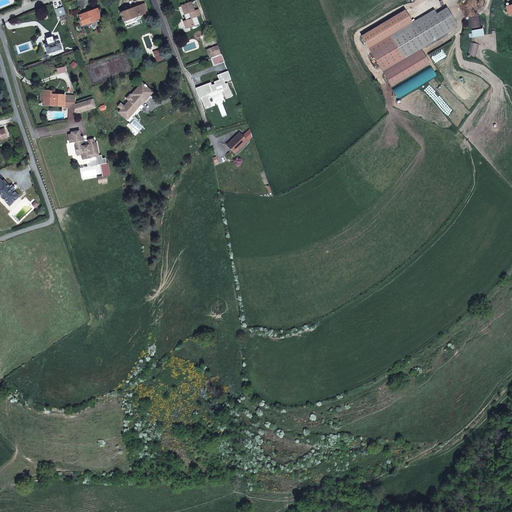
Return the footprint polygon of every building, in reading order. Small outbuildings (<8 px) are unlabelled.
[(194,11),(191,2),(181,6),(186,20),(183,21),(186,29),(199,24),(196,17),(200,16),(199,14),(196,15),(194,11)] [(144,4),(140,5),(131,9),(125,11),(125,9),(120,11),(124,21),(125,25),(136,21),(136,20),(140,18),(139,15),(143,14),(147,12),(144,4)] [(63,7),(55,9),(57,17),(66,14),(65,10),(63,7)] [(421,51),(420,49),(418,45),(455,22),(447,8),(436,14),(413,28),(411,23),(390,36),(393,40),(371,53),(391,86),(429,64),(421,51)] [(100,18),(97,9),(79,15),(81,21),(83,25),(86,24),(92,22),(92,21),(96,19),(100,18)] [(405,10),(361,36),(368,48),(412,22),(405,10)] [(411,23),(413,28),(436,14),(433,10),(411,23)] [(455,22),(418,45),(420,49),(458,27),(455,22)] [(61,49),(58,39),(53,40),(52,37),(46,39),(48,43),(44,44),(47,54),(61,49)] [(220,53),(218,46),(208,49),(210,55),(210,57),(220,53)] [(163,55),(161,49),(154,52),(156,58),(163,55)] [(224,62),(222,54),(221,55),(211,58),(214,66),(224,62)] [(121,110),(118,113),(122,116),(122,115),(127,119),(140,103),(141,104),(143,102),(141,100),(143,98),(145,98),(147,97),(151,92),(145,87),(146,86),(144,85),(142,83),(133,92),(130,95),(130,94),(126,99),(128,101),(123,106),(120,103),(117,106),(121,110)] [(216,85),(204,89),(208,99),(213,97),(220,94),(216,85)] [(40,104),(63,105),(64,102),(75,103),(75,95),(66,95),(66,97),(64,97),(64,95),(51,95),(51,91),(41,90),(40,104)] [(74,112),(74,114),(96,108),(93,98),(75,104),(74,112)] [(75,103),(64,102),(63,105),(63,108),(69,108),(69,112),(74,112),(75,104),(75,103)] [(89,145),(85,145),(83,136),(80,137),(79,131),(71,132),(73,142),(75,142),(76,147),(75,147),(76,153),(81,152),(82,154),(84,154),(85,159),(91,158),(91,157),(90,155),(93,155),(94,156),(96,156),(99,156),(96,143),(94,143),(94,139),(88,140),(89,145)] [(235,153),(247,141),(239,133),(227,145),(235,153)] [(99,156),(96,156),(97,165),(100,164),(102,176),(106,176),(109,175),(107,163),(106,163),(105,158),(102,158),(101,155),(99,156)] [(9,187),(4,181),(2,182),(0,179),(0,195),(9,206),(19,197),(13,190),(9,187)]
